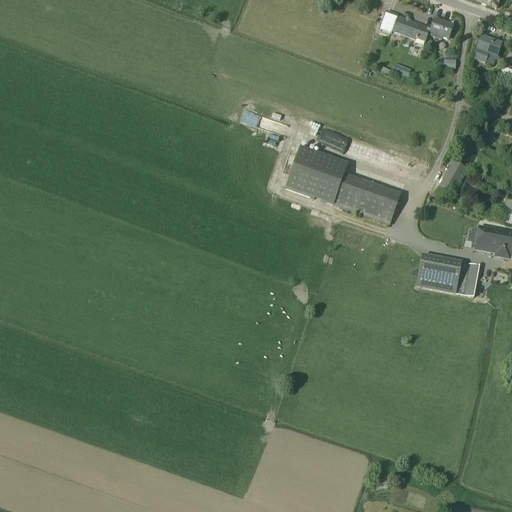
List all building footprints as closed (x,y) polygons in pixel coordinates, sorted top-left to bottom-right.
[(470,0),(496,10),(499,0),(470,0)] [(385,14),(379,30),(391,34),(391,32),(409,39),(413,40),(415,41),(415,40),(425,44),(428,36),(440,40),(441,38),(447,40),(452,27),(433,20),(430,30),(385,14)] [(481,37),(472,60),(484,65),(492,68),(496,58),(501,44),(481,37)] [(444,62),(443,70),(455,71),(456,63),(444,62)] [(511,85),(511,73),(509,73),(511,69),(501,65),(495,79),(511,85)] [(395,66),(392,74),(399,77),(402,69),(395,66)] [(350,150),(352,142),(320,132),(318,141),(350,150)] [(399,197),(342,177),(346,165),(299,149),(285,191),(388,227),(399,197)] [(511,164),(484,150),(475,168),(511,187),(511,164)] [(380,157),(380,168),(392,168),(392,166),(386,166),(386,157),(380,157)] [(452,163),(435,195),(449,202),(466,170),(452,163)] [(511,225),(511,198),(508,197),(500,222),(511,225)] [(469,234),(468,243),(474,244),(473,252),(494,255),(494,258),(509,261),(509,258),(511,258),(511,234),(477,229),(476,235),(469,234)] [(473,299),(479,267),(468,265),(466,276),(458,274),(460,264),(421,256),(415,287),(454,296),(462,297),(473,299)]
